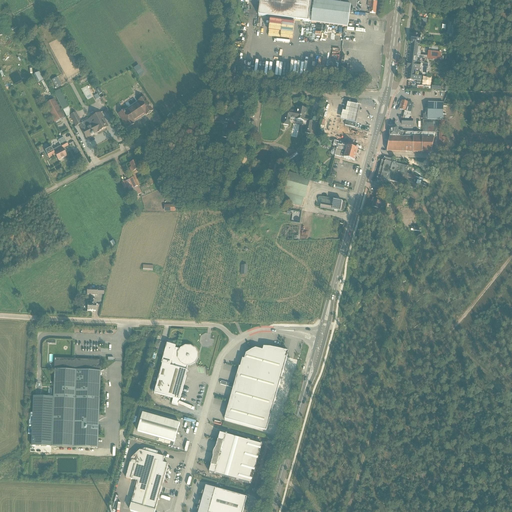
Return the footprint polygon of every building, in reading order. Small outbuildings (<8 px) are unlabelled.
[(350,12),(351,5),(314,1),(314,2),(311,2),(311,0),(260,0),(258,16),(345,27),(348,28),(350,12)] [(371,0),(369,0),(368,0),(368,7),(370,7),(370,13),(375,14),(377,3),(371,2),(371,0)] [(412,34),(410,48),(417,49),(418,45),(420,45),(421,35),(412,34)] [(410,48),(409,63),(416,63),(417,49),(410,48)] [(428,76),(429,65),(408,63),(407,68),(409,68),(407,80),(421,82),(422,75),(428,76)] [(138,77),(144,73),(138,65),(133,68),(138,77)] [(39,73),(33,76),(37,84),(43,81),(39,73)] [(97,133),(105,129),(104,127),(104,126),(103,126),(102,125),(105,123),(100,113),(95,116),(94,116),(92,116),(92,117),(92,118),(82,123),(81,123),(76,113),(73,115),(60,90),(54,93),(67,118),(69,117),(75,128),(79,126),(85,139),(90,136),(92,136),(93,136),(93,134),(93,133),(96,132),(97,133)] [(146,116),(153,112),(143,98),(137,102),(137,103),(125,111),(124,111),(118,115),(127,129),(133,125),(132,123),(145,114),(146,116)] [(54,100),(44,105),(54,124),(64,118),(54,100)] [(410,113),(411,113),(413,104),(402,101),(400,110),(405,111),(410,113)] [(356,124),(360,106),(348,103),(346,112),(343,112),(341,120),(356,124)] [(443,121),(443,104),(426,103),(426,109),(425,109),(425,114),(423,114),(423,123),(428,123),(428,125),(437,125),(438,121),(443,121)] [(304,134),(311,135),(313,121),(305,119),(307,110),(298,108),(297,112),(286,110),(283,125),(289,127),(290,122),(306,125),(304,134)] [(439,133),(439,147),(447,147),(447,139),(444,139),(445,121),(443,121),(438,121),(437,125),(435,132),(439,133)] [(255,123),(249,122),(245,122),(244,132),(247,132),(246,141),(252,142),(255,123)] [(222,138),(230,139),(230,133),(233,133),(234,124),(228,124),(227,130),(225,130),(224,132),(223,132),(222,138)] [(332,126),(326,125),(322,137),(328,139),(332,126)] [(390,137),(422,138),(422,133),(400,132),(398,132),(398,128),(390,128),(390,137)] [(354,141),(360,143),(362,137),(363,137),(364,134),(356,132),(356,133),(354,132),(353,136),(355,137),(354,140),(354,141)] [(421,153),(431,153),(435,133),(422,133),(422,138),(421,153)] [(358,150),(360,143),(354,141),(354,140),(344,137),(342,146),(347,147),(358,150)] [(421,153),(422,138),(390,137),(386,152),(421,153)] [(58,161),(66,157),(62,150),(68,147),(66,143),(66,144),(63,138),(58,141),(60,147),(52,151),(51,148),(45,152),(47,156),(48,160),(55,156),(58,161)] [(344,159),(355,162),(358,150),(347,147),(344,159)] [(302,162),(303,162),(298,155),(288,163),(293,169),(298,171),(304,167),(302,162)] [(387,181),(401,184),(402,182),(405,183),(404,185),(416,189),(417,185),(413,184),(414,180),(415,180),(416,177),(406,174),(408,167),(395,164),(396,161),(393,161),(392,160),(384,158),(381,161),(377,178),(381,179),(381,180),(387,182),(387,181)] [(136,196),(141,194),(138,187),(140,186),(135,175),(140,172),(135,162),(129,164),(131,168),(129,169),(134,178),(121,184),(124,189),(127,188),(134,202),(138,200),(136,196)] [(289,174),(282,203),(302,208),(304,199),(305,199),(310,182),(311,179),(289,174)] [(332,210),(343,212),(344,203),(331,200),(330,204),(332,204),(332,206),(321,204),(320,208),(332,210)] [(372,208),(385,211),(387,204),(374,201),(372,208)] [(87,311),(96,312),(96,301),(90,301),(90,303),(87,302),(87,311)] [(172,405),(178,406),(179,401),(180,401),(188,372),(186,371),(188,367),(190,367),(195,364),(198,360),(198,354),(195,349),(191,347),(185,346),(180,349),(180,350),(175,349),(176,347),(167,345),(161,364),(162,365),(154,394),(173,399),(172,405)] [(287,358),(285,357),(286,352),(270,348),(263,348),(262,351),(255,349),(246,355),(244,360),(242,360),(240,368),(239,368),(225,419),(266,432),(287,358)] [(54,370),(100,372),(100,361),(54,359),(54,370)] [(100,372),(54,370),(53,398),(33,398),(31,446),(97,448),(100,372)] [(179,424),(143,414),(138,432),(174,442),(179,424)] [(209,473),(251,485),(262,446),(220,434),(209,473)] [(130,511),(154,511),(168,465),(163,464),(164,458),(157,456),(158,453),(145,449),(140,451),(131,460),(126,478),(138,482),(129,511),(130,511)] [(242,511),(246,498),(205,487),(198,511),(242,511)]
